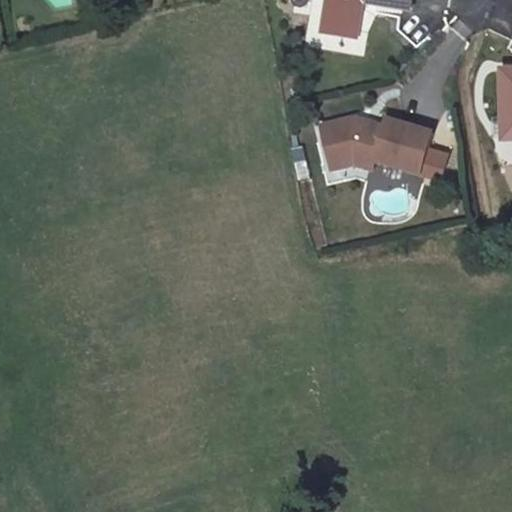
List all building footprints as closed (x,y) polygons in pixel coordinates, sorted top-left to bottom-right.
[(412,0),(319,0),(325,2),(317,35),(355,44),(364,11),(406,21),(412,0)] [(430,151),(435,134),(389,120),(387,128),(358,119),(324,127),(331,161),(356,155),(359,155),(356,165),(375,171),(378,161),(422,175),(430,151)] [(511,139),(507,139),(501,139),(502,166),(511,165),(511,139)] [(430,151),(422,175),(444,182),(452,158),(430,151)] [(356,155),(331,161),(333,171),(356,165),(359,155),(356,155)]
